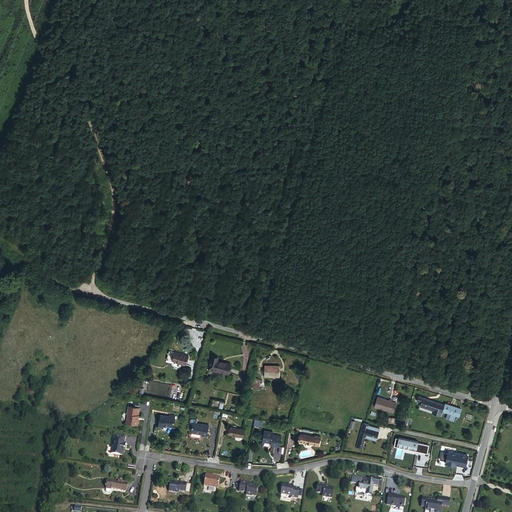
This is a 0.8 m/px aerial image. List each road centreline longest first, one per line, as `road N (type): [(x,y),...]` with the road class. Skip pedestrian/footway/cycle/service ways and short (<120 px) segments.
road 1 (residential): [(493,404),(75,290)]
road 2 (residential): [(472,484),(355,462),(265,473),(148,456),(141,511)]
road 3 (track): [(86,291),(113,213),(110,182),(74,92),(40,48),(26,0)]
